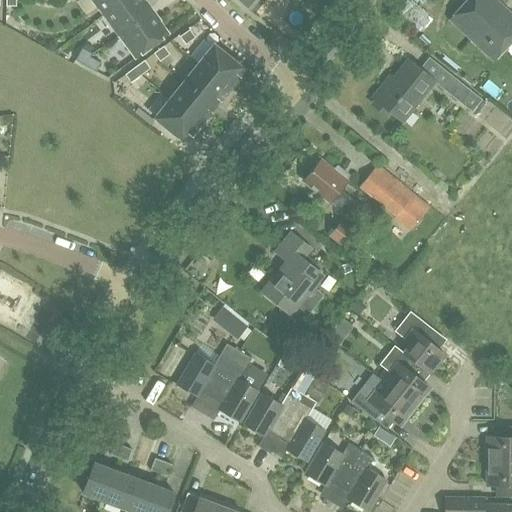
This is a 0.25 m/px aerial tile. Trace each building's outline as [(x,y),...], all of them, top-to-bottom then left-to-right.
[(92,0),(103,14),(122,0),(92,0)] [(152,12),(142,0),(122,0),(103,14),(119,36),(152,12)] [(280,0),(292,10),(299,0),(280,0)] [(511,14),(496,0),(470,0),(452,20),(493,58),(511,38),(511,14)] [(135,58),(168,34),(152,12),(119,36),(135,58)] [(195,37),(189,29),(180,36),(186,45),(195,37)] [(199,64),(230,89),(243,69),(214,45),(199,64)] [(169,54),(163,46),(154,53),(160,61),(169,54)] [(75,60),(86,66),(93,53),(82,47),(75,60)] [(86,66),(96,72),(101,63),(91,57),(86,66)] [(134,67),(140,75),(150,68),(144,60),(134,67)] [(386,115),(389,111),(402,121),(434,82),(429,78),(424,74),(419,70),(415,67),(407,60),(393,76),(390,74),(371,97),(375,100),(372,104),(386,115)] [(184,81),(214,105),(219,99),(221,101),(230,89),(199,64),(184,81)] [(134,67),(125,74),(131,83),(140,75),(134,67)] [(481,100),(445,71),(435,83),(435,84),(471,112),(481,100)] [(170,99),(202,124),(211,113),(209,111),(214,105),(184,81),(170,99)] [(170,99),(155,118),(185,141),(190,135),(192,136),(202,124),(170,99)] [(338,164),(331,169),(320,160),(304,181),(316,190),(313,193),(329,205),(331,202),(346,214),(355,203),(339,191),(347,181),(350,174),(338,164)] [(410,230),(430,206),(414,193),(394,176),(374,200),(395,216),(394,217),(410,230)] [(347,249),(358,235),(340,222),(329,235),(347,249)] [(321,295),(311,287),(322,274),(301,257),(309,247),(291,233),(276,251),(287,260),(262,292),(290,314),(299,303),(308,311),(321,295)] [(237,339),(247,326),(223,307),(212,320),(237,339)] [(410,344),(404,353),(416,362),(431,375),(446,355),(424,338),(432,328),(410,312),(395,332),(410,344)] [(342,321),(335,331),(346,339),(354,329),(342,321)] [(206,394),(211,397),(232,361),(238,351),(226,343),(213,364),(195,353),(177,385),(195,396),(201,388),(205,390),(206,394)] [(389,386),(415,407),(430,388),(409,371),(416,362),(394,345),(379,365),(395,378),(389,386)] [(251,358),(238,351),(232,361),(211,397),(215,400),(220,399),(224,401),(219,410),(238,422),(257,390),(238,379),(251,358)] [(401,425),(415,407),(389,386),(373,374),(365,383),(351,401),(372,418),(379,409),(401,425)] [(273,434),(278,437),(304,393),(302,393),(307,385),(299,380),(296,381),(293,387),(291,386),(286,393),(280,403),(261,393),(243,424),(262,436),(268,427),(272,430),(273,434)] [(316,401),(304,393),(278,437),(283,439),(287,439),(291,441),(286,450),(306,461),(324,430),(306,419),(312,408),(316,401)] [(347,404),(342,412),(351,417),(355,410),(347,404)] [(374,436),(379,439),(385,430),(379,427),(374,436)] [(511,436),(486,436),(486,460),(511,460),(511,436)] [(115,443),(110,455),(119,458),(123,446),(115,443)] [(341,486),(361,451),(348,444),(341,454),(323,444),(305,474),(324,485),(330,476),(335,479),(335,483),(341,486)] [(123,446),(119,458),(127,461),(132,449),(123,446)] [(373,458),(361,451),(341,486),(345,489),(348,487),(353,490),(348,499),(368,511),(386,480),(367,469),(373,458)] [(155,458),(150,470),(159,473),(163,461),(155,458)] [(511,460),(486,460),(486,484),(511,484),(511,460)] [(163,461),(159,473),(167,476),(172,464),(163,461)] [(82,492),(103,500),(114,470),(93,463),(82,492)] [(103,500),(123,507),(134,478),(114,470),(103,500)] [(123,507),(135,511),(143,511),(153,485),(134,478),(123,507)] [(166,511),(174,493),(153,485),(143,511),(166,511)] [(217,511),(220,505),(199,498),(193,511),(217,511)]
